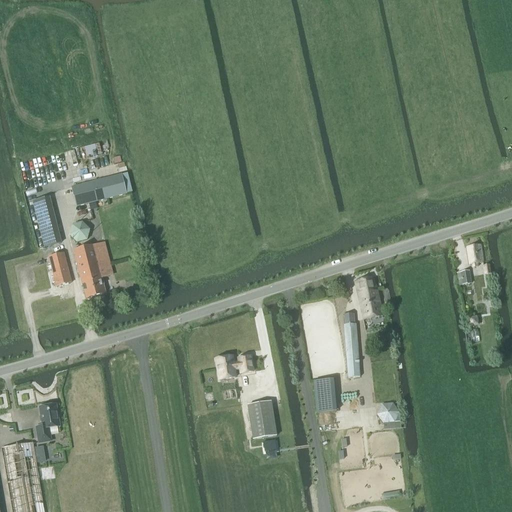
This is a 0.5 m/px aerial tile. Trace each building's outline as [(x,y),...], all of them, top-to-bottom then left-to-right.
[(81,147),(83,159),(102,156),(100,144),(81,147)] [(77,208),(125,195),(120,176),(72,188),(77,208)] [(49,198),(32,203),(44,248),(61,243),(49,198)] [(87,241),(90,231),(82,224),(72,227),(69,237),(77,244),(87,241)] [(52,272),(67,268),(61,244),(45,248),(52,272)] [(99,271),(110,268),(104,244),(73,252),(86,300),(105,295),(101,280),(109,278),(108,271),(100,273),(99,271)] [(477,265),(483,264),(480,246),(466,248),(469,266),(472,265),(472,269),(477,268),(477,265)] [(491,275),(489,265),(482,266),(483,276),(491,275)] [(56,288),(71,284),(67,268),(52,272),(56,288)] [(470,285),(468,272),(460,274),(462,286),(470,285)] [(383,317),(376,289),(373,278),(355,283),(363,321),(383,317)] [(356,326),(355,315),(346,316),(347,326),(344,326),(348,379),(360,378),(356,326)] [(216,361),(219,381),(235,379),(234,371),(240,370),(240,375),(253,373),(250,358),(238,360),(239,364),(233,365),(232,358),(216,361)] [(314,380),(316,413),(337,412),(335,380),(314,380)] [(252,441),(276,437),(271,403),(247,407),(252,441)] [(394,405),(382,406),(377,417),(385,426),(397,424),(400,414),(394,405)] [(40,408),(43,427),(36,428),(39,444),(47,442),(51,442),(49,429),(59,427),(55,406),(40,408)] [(12,511),(45,511),(38,463),(46,462),(44,446),(34,447),(34,443),(2,448),(12,511)]
